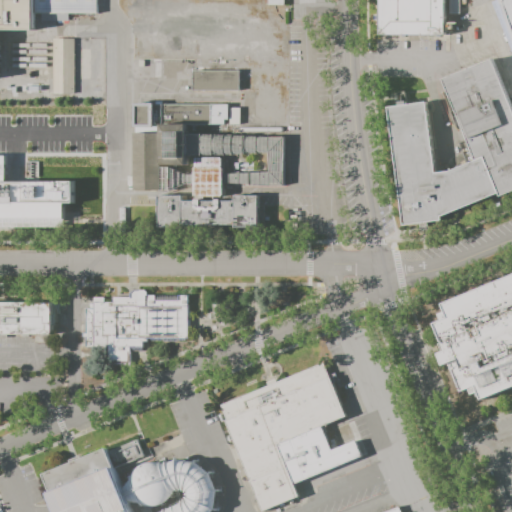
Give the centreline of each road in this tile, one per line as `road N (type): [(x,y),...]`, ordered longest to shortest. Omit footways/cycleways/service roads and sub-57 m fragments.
road 1 (residential): [(0,447),(511,234)]
road 2 (residential): [(351,0),(355,121),(384,283),(475,511)]
road 3 (residential): [(381,265),(0,266)]
road 4 (residential): [(112,0),(113,266)]
